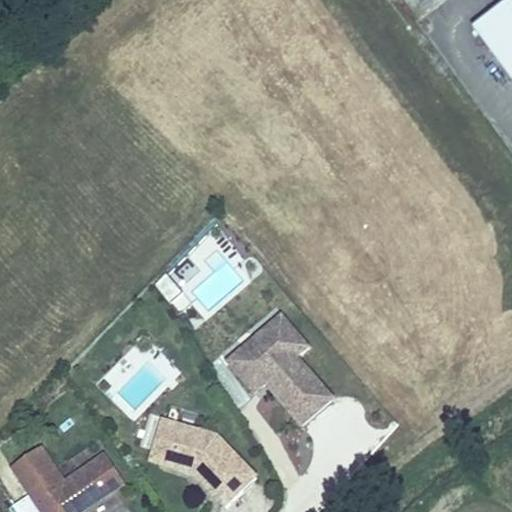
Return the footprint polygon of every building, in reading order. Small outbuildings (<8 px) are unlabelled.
[(511,12),(507,5),(474,30),(511,79),(511,12)] [(170,275),(156,282),(167,303),(181,296),(170,275)] [(332,397),(295,355),(306,345),(283,318),(265,334),(271,341),(255,355),(245,344),(226,360),(253,390),(264,380),(302,424),(332,397)] [(283,439),(297,427),(265,390),(251,402),(283,439)] [(159,445),(168,459),(189,466),(196,462),(205,464),(211,470),(206,475),(232,502),(262,473),(222,431),(168,415),(159,445)] [(85,509),(118,488),(112,479),(124,471),(112,452),(71,479),(47,442),(17,462),(35,489),(50,511),(71,511),(69,508),(79,500),(83,506),(85,509)] [(168,459),(159,445),(156,456),(168,459)] [(130,480),(124,471),(112,479),(118,488),(130,480)] [(50,511),(35,489),(18,501),(25,511),(50,511)] [(71,511),(74,511),(83,506),(79,500),(69,508),(71,511)]
